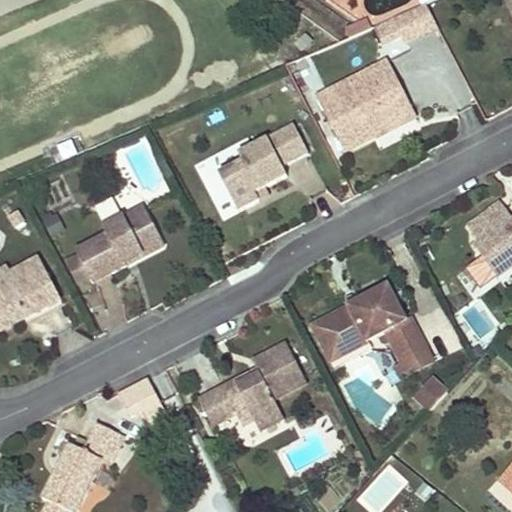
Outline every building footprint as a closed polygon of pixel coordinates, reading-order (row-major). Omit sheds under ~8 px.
[(406,43),(438,27),(426,5),(394,19),(401,32),(406,43)] [(401,32),(394,19),(376,27),(382,40),(401,32)] [(358,99),(395,80),(387,63),(349,82),(358,99)] [(414,116),(395,80),(358,99),(349,82),(319,98),(347,151),(414,116)] [(282,168),(309,154),(294,126),(239,155),(243,163),(219,175),(239,212),(260,202),(256,194),(266,189),(287,178),(282,168)] [(270,196),(266,189),(256,194),(260,202),(270,196)] [(114,198),(94,206),(101,222),(121,213),(114,198)] [(481,289),(511,266),(511,218),(501,204),(469,227),(481,244),(476,248),(483,258),(466,270),(481,289)] [(160,239),(143,208),(105,228),(109,235),(78,250),(80,256),(69,261),(81,283),(92,278),(94,284),(127,267),(122,258),(160,239)] [(53,218),(51,213),(41,218),(44,223),(53,218)] [(61,232),(53,218),(44,223),(51,238),(61,232)] [(127,267),(164,248),(160,239),(122,258),(127,267)] [(61,301),(40,260),(11,275),(10,276),(12,280),(0,285),(0,332),(22,321),(21,318),(30,313),(31,317),(61,301)] [(0,285),(12,280),(10,276),(11,275),(8,270),(0,274),(0,285)] [(407,323),(388,288),(361,302),(363,306),(352,312),(350,308),(313,327),(334,368),(372,348),(368,341),(385,332),(402,364),(427,350),(411,320),(407,323)] [(352,312),(363,306),(361,302),(350,308),(352,312)] [(31,317),(30,313),(21,318),(22,321),(31,317)] [(274,400),(307,383),(287,345),(253,362),(257,371),(262,379),(257,382),(255,378),(238,387),(235,382),(199,401),(212,427),(237,415),(243,427),(254,421),(257,427),(281,414),(274,400)] [(401,380),(434,363),(427,350),(402,364),(395,368),(401,380)] [(262,379),(257,371),(235,382),(238,387),(255,378),(257,382),(262,379)] [(167,416),(148,380),(118,395),(131,418),(144,411),(149,409),(156,423),(167,416)] [(431,412),(448,394),(434,381),(417,400),(431,412)] [(156,423),(149,409),(144,411),(151,425),(156,423)] [(260,433),(284,420),(281,414),(257,427),(260,433)] [(78,511),(103,463),(112,468),(126,439),(97,424),(83,452),(70,445),(58,468),(62,470),(57,480),(54,478),(43,500),(48,503),(66,511),(78,511)] [(57,480),(62,470),(58,468),(54,478),(57,480)] [(510,490),(511,487),(511,470),(501,482),(510,490)] [(66,511),(48,503),(43,511),(66,511)]
